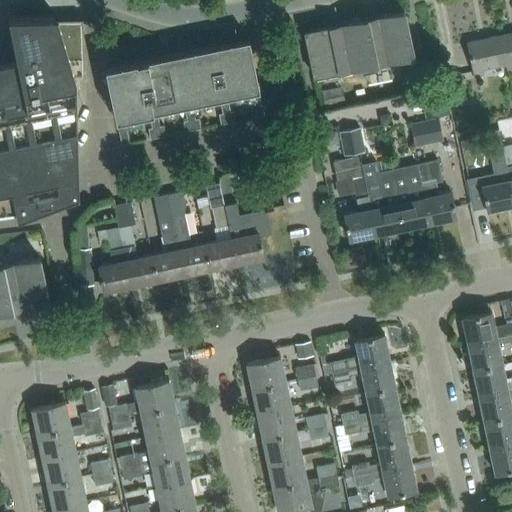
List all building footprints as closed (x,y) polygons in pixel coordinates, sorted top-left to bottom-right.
[(413,56),(404,11),(304,31),(314,76),(413,56)] [(0,206),(14,203),(16,214),(49,209),(69,202),(79,198),(77,122),(75,78),(84,76),(84,75),(83,19),(54,20),(54,15),(8,16),(8,17),(17,59),(0,62),(0,206)] [(511,32),(499,35),(506,65),(507,69),(511,67),(511,32)] [(506,65),(499,35),(467,42),(473,71),(474,71),(475,75),(483,73),(482,69),(506,65)] [(116,119),(144,113),(259,89),(249,40),(207,48),(207,47),(106,68),(116,119)] [(439,86),(444,85),(446,85),(447,85),(445,75),(444,69),(443,69),(436,71),(439,86)] [(405,76),(408,88),(428,84),(425,72),(405,76)] [(452,106),(467,103),(461,72),(445,75),(447,85),(452,106)] [(450,114),(444,85),(439,86),(419,90),(425,119),(450,114)] [(322,94),(325,106),(344,102),(342,90),(322,94)] [(264,115),(264,113),(260,95),(252,97),(256,116),(264,115)] [(236,121),(234,113),(234,111),(230,111),(228,101),(220,103),(222,113),(218,114),(220,124),(236,121)] [(187,120),(183,121),(185,131),(200,128),(198,118),(194,119),(192,109),(185,110),(187,120)] [(381,126),(392,124),(390,114),(390,113),(379,115),(379,116),(380,122),(381,126)] [(150,138),(165,135),(163,125),(159,126),(157,116),(149,118),(151,127),(148,128),(150,138)] [(444,139),(440,119),(412,125),(416,145),(444,139)] [(125,123),(117,124),(121,144),(129,143),(125,123)] [(344,155),(364,151),(359,127),(340,131),(344,155)] [(499,129),(486,131),(490,148),(502,146),(499,129)] [(336,131),(325,133),(326,140),(331,143),(338,142),(336,131)] [(511,143),(502,146),(506,166),(511,192),(511,143)] [(502,146),(490,148),(494,168),(506,166),(502,146)] [(332,161),(336,179),(362,174),(358,155),(332,161)] [(438,161),(418,165),(429,224),(457,219),(452,193),(439,195),(437,183),(443,182),(438,161)] [(370,209),(375,235),(402,230),(397,204),(395,191),(391,171),(377,174),(375,165),(362,168),(363,175),(370,209)] [(397,204),(402,230),(429,224),(418,165),(404,168),(391,171),(395,191),(397,204)] [(481,179),(469,182),(475,208),(487,206),(487,210),(511,204),(511,192),(506,166),(494,168),(495,174),(480,177),(481,179)] [(350,177),(357,212),(343,215),(348,241),(375,235),(370,209),(363,175),(350,177)] [(229,226),(224,205),(219,183),(205,186),(210,209),(211,208),(216,229),(229,226)] [(257,213),(280,210),(277,186),(253,189),(257,213)] [(189,233),(180,191),(167,193),(171,215),(174,227),(183,274),(210,268),(205,242),(190,246),(187,234),(189,233)] [(154,196),(153,196),(158,218),(171,215),(167,193),(154,196)] [(113,205),(118,227),(130,285),(157,279),(151,254),(137,257),(134,245),(135,245),(131,224),(136,223),(131,201),(113,205)] [(244,234),(242,224),(237,202),(224,205),(229,226),(231,237),(236,263),(263,257),(258,231),(244,234)] [(216,240),(205,242),(210,268),(236,263),(229,226),(216,229),(214,229),(216,240)] [(112,262),(98,265),(103,291),(130,285),(118,227),(105,229),(112,262)] [(183,274),(174,227),(161,230),(165,251),(151,254),(157,279),(183,274)] [(90,248),(78,249),(81,286),(93,285),(90,248)] [(0,312),(48,302),(39,257),(0,265),(0,312)] [(461,318),(466,344),(495,338),(507,336),(511,334),(511,300),(508,302),(511,316),(509,316),(510,318),(506,319),(507,325),(493,328),(490,312),(461,318)] [(349,369),(361,366),(390,360),(385,334),(356,340),(359,356),(332,361),(334,372),(349,369)] [(466,344),(471,370),(501,364),(495,338),(466,344)] [(310,341),(295,343),(298,358),(312,355),(310,341)] [(254,388),(287,381),(282,357),(249,363),(254,388)] [(366,392),(396,386),(390,360),(361,366),(366,392)] [(296,369),(298,379),(318,375),(316,364),(296,369)] [(471,370),(476,395),(506,389),(511,388),(511,381),(504,383),(501,364),(471,370)] [(349,369),(334,372),(336,381),(336,382),(351,379),(349,369)] [(321,387),(318,375),(298,379),(301,391),(321,387)] [(130,414),(142,412),(175,405),(170,380),(137,387),(140,401),(128,404),(130,414)] [(254,388),(259,413),(292,406),(287,381),(254,388)] [(115,384),(105,386),(108,405),(119,403),(115,384)] [(401,412),(396,386),(366,392),(372,418),(401,412)] [(511,415),(506,389),(476,395),(481,421),(511,415)] [(85,411),(96,409),(92,392),(81,394),(85,411)] [(38,433),(71,427),(71,426),(66,401),(33,408),(38,433)] [(110,407),(112,418),(130,414),(128,404),(110,407)] [(147,437),(180,430),(175,405),(142,412),(147,437)] [(297,431),(292,406),(259,413),(264,438),(297,431)] [(82,424),(100,420),(98,409),(96,409),(85,411),(80,412),(82,424)] [(343,424),(360,421),(358,414),(357,410),(340,413),(343,424)] [(407,438),(401,412),(372,418),(360,421),(343,424),(345,434),(362,431),(362,432),(374,429),(377,445),(407,438)] [(115,430),(133,426),(130,414),(112,418),(115,430)] [(325,415),(307,418),(309,429),(327,425),(325,415)] [(481,421),(486,447),(511,441),(511,421),(511,415),(481,421)] [(102,431),(100,420),(82,424),(84,433),(84,435),(102,431)] [(71,427),(38,433),(43,458),(76,451),(73,435),(84,433),(82,424),(71,426),(71,427)] [(327,425),(309,429),(311,440),(329,437),(327,425)] [(119,455),(121,468),(152,462),(185,455),(180,430),(147,437),(149,449),(119,455)] [(264,438),(269,463),(302,456),(297,431),(264,438)] [(407,438),(377,445),(381,463),(370,466),(369,462),(353,465),(355,476),(412,465),(407,438)] [(511,441),(486,447),(492,473),(511,468),(511,441)] [(43,458),(48,483),(81,477),(76,451),(43,458)] [(185,455),(152,462),(121,468),(123,478),(141,474),(141,471),(153,469),(157,487),(190,480),(185,455)] [(269,463),(274,488),(307,480),(302,456),(269,463)] [(91,461),(93,474),(112,470),(109,457),(91,461)] [(316,466),(318,477),(336,473),(334,462),(316,466)] [(418,491),(412,465),(355,476),(357,486),(385,480),(388,497),(418,491)] [(93,474),(96,487),(114,483),(112,470),(93,474)] [(324,488),(339,484),(336,473),(318,477),(307,480),(274,488),(278,511),(283,511),(309,507),(309,511),(314,511),(321,511),(324,488)] [(48,483),(53,508),(86,502),(81,477),(48,483)] [(195,505),(190,480),(157,487),(162,511),(195,505)] [(129,505),(130,511),(149,511),(147,501),(129,505)] [(53,508),(53,511),(88,511),(86,502),(53,508)]
